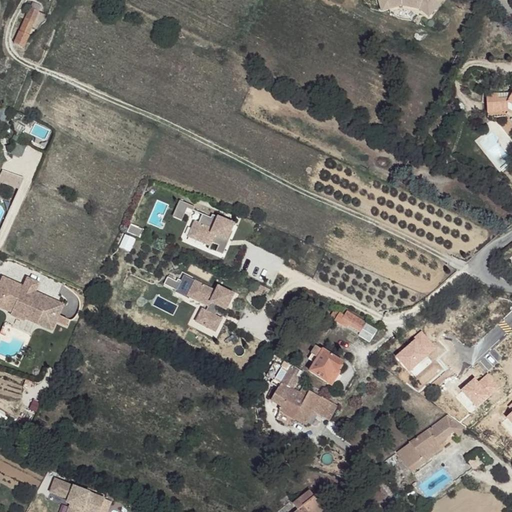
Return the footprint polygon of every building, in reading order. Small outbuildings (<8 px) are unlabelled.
[(431,19),(442,5),(445,0),(388,0),(391,11),(404,7),(421,11),(431,19)] [(40,5),(33,2),(15,44),(22,48),(40,5)] [(496,95),(484,97),(487,116),(504,114),(511,118),(511,92),(508,100),(495,100),(496,95)] [(1,169),(0,172),(0,181),(19,189),(23,177),(1,169)] [(184,207),(175,203),(168,220),(178,223),(184,207)] [(191,224),(185,239),(207,248),(209,244),(216,247),(219,239),(224,241),(230,225),(208,216),(207,219),(198,216),(194,225),(191,224)] [(28,277),(22,290),(32,294),(34,291),(38,282),(28,277)] [(24,287),(3,278),(0,284),(0,300),(14,307),(12,312),(11,314),(25,320),(26,317),(52,329),(63,304),(34,291),(32,294),(22,290),(24,287)] [(224,309),(232,293),(216,285),(214,290),(193,280),(185,294),(206,305),(203,311),(207,313),(201,324),(213,330),(220,318),(212,314),(216,305),(224,309)] [(262,287),(252,283),(249,290),(258,295),(262,287)] [(14,307),(0,300),(0,306),(12,312),(14,307)] [(220,318),(224,309),(216,305),(212,314),(220,318)] [(365,322),(347,312),(340,322),(359,334),(365,322)] [(343,363),(317,346),(309,359),(315,364),(310,372),(327,382),(334,370),(336,372),(343,363)] [(291,371),(274,363),(267,378),(280,384),(272,401),(284,406),(281,412),(304,423),(310,411),(327,420),(335,404),(305,388),(302,392),(295,388),(304,370),(294,365),(291,371)] [(464,429),(442,412),(389,452),(401,467),(404,465),(423,452),(422,448),(431,442),(452,428),(458,433),(464,429)] [(408,471),(436,449),(431,442),(422,448),(423,452),(404,465),(408,471)] [(472,468),(484,461),(479,451),(467,458),(472,468)] [(101,511),(106,503),(58,480),(52,493),(70,501),(72,506),(69,511),(101,511)] [(323,511),(324,511),(309,493),(294,505),(299,511),(297,511),(323,511)] [(109,511),(112,505),(106,502),(106,503),(101,511),(109,511)]
